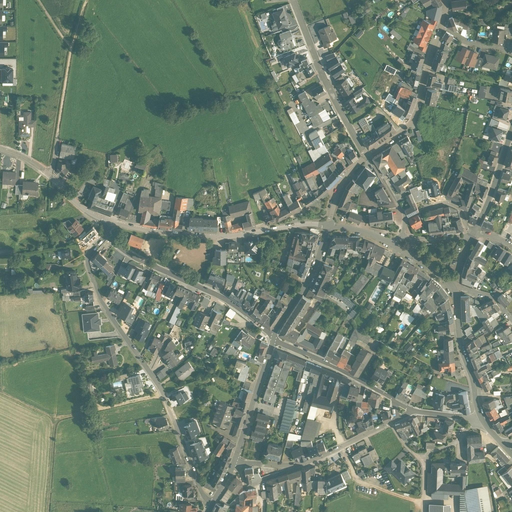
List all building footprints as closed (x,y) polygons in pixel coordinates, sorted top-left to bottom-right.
[(465,0),(461,0),(451,1),(452,10),(467,8),(466,6),(467,6),(468,7),(468,8),(471,7),(471,5),(467,2),(466,2),(465,0)] [(435,7),(426,11),(428,14),(427,15),(437,21),(437,20),(442,4),(435,7)] [(282,10),(281,10),(278,11),(273,13),(278,28),(288,25),(286,18),(285,19),(282,10)] [(460,19),(453,18),(452,17),(449,18),(447,27),(453,31),(457,29),(455,23),(458,24),(464,26),(466,21),(460,19)] [(434,24),(423,20),(421,25),(432,30),(433,28),(432,28),(434,24)] [(466,21),(464,26),(463,29),(466,30),(468,25),(472,26),(473,22),(470,22),(466,21)] [(432,30),(421,25),(419,31),(430,36),(432,30)] [(328,26),(319,30),(321,37),(322,37),(324,43),(325,44),(329,42),(332,41),(331,39),(336,37),(333,32),(331,33),(328,26)] [(402,36),(393,28),(390,31),(399,39),(402,36)] [(503,29),(493,28),(492,40),(503,42),(504,33),(504,29),(503,29)] [(290,30),(279,34),(281,39),(283,38),(285,45),(284,45),(285,49),(294,46),(292,41),(293,40),(293,39),(291,40),(290,36),(292,35),(290,30)] [(430,36),(419,31),(416,36),(427,41),(430,36)] [(453,36),(446,32),(442,38),(446,40),(449,42),(450,40),(452,37),(453,36)] [(427,41),(416,36),(414,41),(424,46),(425,43),(426,43),(427,41)] [(415,46),(410,43),(408,46),(407,48),(412,52),(412,51),(413,52),(414,50),(415,46)] [(451,48),(445,44),(443,50),(447,52),(449,53),(451,48)] [(470,50),(463,47),(461,52),(458,58),(459,58),(465,61),(470,50)] [(443,50),(441,51),(438,50),(435,59),(444,62),(447,52),(443,50)] [(477,53),(470,50),(465,61),(472,64),(474,57),(475,58),(477,53)] [(421,55),(418,54),(418,55),(416,55),(417,53),(413,52),(412,51),(412,52),(411,57),(415,58),(414,61),(422,64),(424,57),(421,56),(421,55)] [(295,53),(284,57),(285,60),(283,60),(285,64),(286,63),(288,66),(294,64),(293,62),(298,60),(297,58),(298,58),(297,54),(296,55),(295,53)] [(327,62),(336,56),(334,53),(325,56),(327,62)] [(491,57),(484,55),(483,59),(482,64),(490,66),(490,67),(496,69),(499,57),(493,56),(493,58),(491,57)] [(325,63),(330,70),(340,64),(336,56),(327,62),(325,63)] [(310,65),(307,57),(301,60),(302,62),(299,63),(300,66),(297,67),(299,71),(309,65),(310,65)] [(483,59),(478,57),(477,59),(474,66),(482,68),(482,64),(483,59)] [(435,59),(434,58),(431,67),(438,70),(440,65),(447,67),(448,65),(446,65),(447,63),(444,62),(435,59)] [(414,61),(413,60),(411,67),(419,70),(422,64),(414,61)] [(340,64),(330,70),(334,77),(341,73),(345,70),(340,64)] [(384,69),(394,74),(396,69),(387,64),(384,69)] [(299,71),(295,74),(299,81),(300,81),(304,78),(314,73),(309,65),(299,71)] [(3,78),(3,81),(13,81),(13,79),(13,69),(10,69),(10,68),(6,68),(6,69),(3,69),(3,78)] [(341,73),(334,77),(337,81),(343,77),(341,73)] [(416,74),(413,73),(413,74),(411,76),(411,75),(407,76),(407,79),(412,85),(416,86),(419,75),(416,74)] [(436,76),(429,74),(428,79),(429,79),(428,81),(432,82),(432,81),(433,80),(435,81),(436,76)] [(304,78),(300,81),(299,81),(297,82),(300,86),(306,83),(304,78)] [(338,84),(337,84),(344,96),(352,91),(352,90),(353,89),(353,88),(354,87),(353,86),(352,86),(351,86),(350,87),(345,79),(338,84)] [(457,86),(449,84),(447,90),(463,94),(464,91),(457,90),(457,86)] [(321,85),(312,90),(316,98),(325,92),(321,85)] [(417,93),(398,85),(392,99),(395,103),(399,95),(408,99),(410,94),(416,97),(417,93)] [(486,86),(480,85),(478,97),(484,98),(486,86)] [(362,88),(353,93),(355,96),(355,97),(360,94),(361,93),(365,91),(362,88)] [(511,99),(511,90),(500,88),(498,98),(511,101),(511,99)] [(436,91),(427,89),(425,101),(429,102),(433,103),(434,99),(436,99),(437,95),(435,95),(436,91)] [(360,94),(355,97),(355,96),(345,102),(352,113),(369,101),(366,96),(363,98),(360,94)] [(408,99),(405,106),(404,108),(404,109),(402,113),(408,117),(410,112),(416,97),(410,94),(408,99)] [(316,106),(312,100),(310,101),(307,95),(300,99),(309,117),(323,110),(319,104),(316,106)] [(508,109),(500,107),(498,111),(494,110),(492,116),(498,118),(498,116),(506,118),(508,109)] [(325,109),(323,110),(309,117),(314,126),(330,118),(325,109)] [(293,112),(288,114),(294,125),(298,122),(293,112)] [(364,117),(358,121),(361,127),(368,123),(364,117)] [(491,118),(488,126),(491,127),(492,125),(497,127),(499,121),(491,118)] [(24,121),(19,121),(19,135),(31,135),(31,126),(30,126),(30,121),(24,121)] [(389,122),(379,129),(378,127),(375,129),(378,134),(375,136),(378,142),(389,134),(389,135),(395,130),(393,127),(394,127),(392,124),(392,125),(389,122)] [(361,127),(365,132),(370,129),(368,126),(369,125),(368,123),(361,127)] [(375,129),(372,124),(369,125),(368,126),(370,129),(372,132),(374,135),(374,134),(375,136),(378,134),(375,129)] [(489,137),(492,138),(497,140),(499,140),(500,136),(500,137),(501,133),(502,130),(492,127),(489,137)] [(309,135),(311,140),(319,135),(316,130),(309,134),(309,135)] [(374,135),(364,141),(368,149),(378,142),(375,136),(374,134),(374,135)] [(319,135),(311,140),(316,148),(324,144),(319,135)] [(407,136),(399,141),(405,151),(408,149),(406,144),(407,144),(408,144),(411,142),(407,136)] [(399,141),(394,144),(401,157),(405,155),(410,163),(412,162),(408,156),(407,154),(407,155),(405,151),(399,141)] [(76,146),(61,143),(59,157),(74,159),(76,146)] [(336,148),(332,153),(335,156),(338,159),(343,153),(342,151),(340,147),(339,146),(337,148),(337,147),(336,148)] [(401,160),(392,146),(382,152),(387,161),(393,170),(393,171),(395,174),(398,172),(403,169),(405,167),(403,164),(401,160)] [(321,157),(316,148),(312,150),(311,148),(308,150),(314,162),(321,157)] [(358,157),(353,150),(348,153),(351,158),(350,159),(352,162),(353,161),(358,157)] [(321,157),(314,162),(317,167),(319,171),(320,171),(322,170),(334,161),(332,159),(329,154),(328,152),(321,157)] [(381,152),(372,158),(383,175),(387,173),(388,172),(383,164),(387,161),(382,152),(381,152)] [(495,155),(490,154),(487,162),(495,164),(497,156),(495,155)] [(338,159),(335,156),(332,159),(334,161),(335,164),(337,167),(342,162),(338,159)] [(65,160),(59,159),(59,162),(58,162),(57,170),(63,176),(63,175),(68,170),(66,167),(66,163),(64,163),(65,160)] [(479,159),(473,173),(478,175),(478,173),(484,160),(479,159)] [(146,166),(137,162),(134,166),(145,171),(146,166)] [(314,162),(302,168),(306,178),(311,175),(319,171),(317,167),(314,162)] [(337,167),(335,169),(342,174),(348,168),(342,162),(337,167)] [(365,166),(354,181),(363,187),(365,189),(376,175),(365,166)] [(457,176),(446,195),(452,199),(456,201),(457,197),(458,196),(454,195),(461,183),(464,185),(466,181),(470,183),(466,193),(472,195),(473,191),(477,178),(478,175),(473,173),(461,167),(457,176)] [(334,170),(327,178),(322,170),(320,171),(325,182),(325,183),(329,188),(342,174),(335,169),(334,170)] [(399,180),(397,177),(393,180),(394,183),(400,193),(405,189),(402,185),(410,180),(403,169),(398,172),(401,178),(399,180)] [(68,170),(63,175),(67,179),(72,172),(70,171),(68,170)] [(16,172),(3,172),(2,183),(15,184),(16,172)] [(509,174),(503,172),(500,180),(507,182),(510,175),(510,174),(509,174)] [(318,189),(311,175),(306,178),(309,184),(311,187),(311,188),(314,192),(318,197),(329,188),(325,183),(325,182),(318,189)] [(307,178),(302,181),(305,186),(307,190),(308,189),(311,188),(311,187),(309,184),(308,184),(308,183),(309,182),(307,178)] [(477,178),(473,191),(484,196),(488,187),(486,186),(481,184),(483,180),(477,178)] [(354,181),(352,179),(346,187),(345,187),(350,189),(356,191),(359,193),(359,192),(363,187),(354,181)] [(298,195),(296,196),(297,199),(302,196),(300,194),(304,192),(302,188),(305,186),(302,181),(302,180),(298,182),(297,180),(292,183),(298,195)] [(428,188),(430,195),(439,193),(437,181),(432,182),(432,180),(427,181),(428,188)] [(38,183),(23,182),(23,185),(23,194),(28,194),(28,195),(29,195),(29,194),(37,194),(38,183)] [(109,186),(103,184),(101,190),(99,196),(104,198),(106,194),(107,191),(109,186)] [(417,186),(409,189),(410,190),(411,193),(412,195),(415,202),(424,198),(422,190),(422,189),(419,191),(417,186)] [(101,190),(94,187),(89,198),(91,199),(96,201),(98,196),(99,196),(101,190)] [(345,187),(338,206),(344,209),(344,208),(346,209),(347,209),(350,202),(347,201),(348,199),(347,198),(350,189),(345,187)] [(388,197),(382,187),(375,192),(377,196),(378,197),(377,197),(378,203),(387,202),(390,201),(387,197),(388,197)] [(162,190),(156,188),(154,197),(161,198),(162,190)] [(270,198),(265,188),(258,191),(261,196),(261,197),(268,207),(271,213),(273,213),(274,212),(276,216),(282,213),(281,211),(277,205),(276,206),(274,204),(276,203),(273,197),(270,198)] [(311,188),(308,189),(307,190),(310,195),(309,196),(312,201),(318,197),(314,192),(311,188)] [(310,195),(307,190),(304,192),(300,194),(302,196),(304,200),(307,205),(312,201),(309,196),(310,195)] [(116,194),(107,191),(106,194),(104,198),(107,200),(108,199),(111,201),(113,202),(116,194)] [(258,191),(253,193),(255,200),(261,196),(258,191)] [(506,194),(497,191),(495,198),(502,201),(503,198),(504,199),(506,194)] [(466,193),(464,200),(460,198),(460,199),(457,197),(456,201),(459,202),(459,205),(467,209),(470,202),(472,195),(466,193)] [(291,202),(287,194),(283,195),(289,206),(292,212),(302,207),(299,202),(297,199),(291,202)] [(149,197),(140,195),(138,210),(143,211),(149,212),(151,197),(149,197)] [(415,202),(412,195),(407,197),(409,203),(410,203),(411,206),(404,209),(408,216),(418,210),(415,202)] [(194,198),(176,196),(174,207),(180,208),(192,209),(194,198)] [(154,197),(151,197),(149,212),(153,213),(153,214),(159,215),(160,208),(160,204),(161,198),(154,197)] [(126,203),(124,210),(121,208),(118,216),(126,219),(128,214),(129,211),(133,200),(127,198),(125,203),(126,203)] [(96,201),(91,199),(87,207),(97,211),(99,207),(102,208),(102,207),(103,207),(104,204),(96,201)] [(170,201),(161,200),(161,209),(169,210),(170,201)] [(103,207),(102,207),(102,208),(99,207),(97,211),(110,215),(112,211),(115,202),(113,202),(111,201),(109,205),(107,205),(106,208),(103,207)] [(249,201),(228,206),(231,216),(246,213),(246,212),(251,211),(249,201)] [(351,203),(350,202),(347,209),(351,211),(352,207),(356,209),(357,204),(354,203),(351,202),(351,203)] [(276,216),(275,217),(277,220),(292,212),(289,206),(281,210),(282,211),(281,211),(282,213),(276,216)] [(443,207),(445,215),(447,214),(458,212),(457,210),(448,206),(443,207)] [(271,213),(268,207),(265,208),(268,214),(264,215),(266,223),(277,220),(275,217),(276,216),(274,212),(273,213),(271,213)] [(443,207),(427,211),(423,212),(424,218),(429,217),(429,218),(435,216),(441,215),(445,215),(443,207)] [(478,210),(472,207),(470,211),(470,212),(467,220),(474,223),(480,211),(478,210)] [(350,211),(344,209),(341,215),(348,217),(350,211)] [(149,212),(143,211),(140,224),(147,226),(148,222),(147,222),(149,212)] [(255,225),(251,211),(246,212),(246,213),(248,220),(246,221),(247,222),(244,223),(245,228),(255,225)] [(361,215),(350,211),(348,217),(359,222),(359,221),(361,216),(361,215)] [(377,214),(369,215),(369,217),(369,222),(370,224),(393,221),(392,212),(382,213),(377,214)] [(458,212),(447,214),(448,221),(452,220),(453,220),(453,216),(459,215),(458,212)] [(230,220),(229,214),(223,215),(224,217),(223,218),(224,221),(226,228),(227,231),(232,230),(231,225),(230,220)] [(448,221),(447,214),(445,215),(441,215),(444,232),(456,231),(454,225),(453,225),(449,226),(448,221)] [(421,223),(417,215),(409,220),(413,227),(421,223)] [(437,221),(428,222),(429,233),(444,232),(441,215),(435,216),(437,221)] [(182,225),(178,225),(179,218),(173,217),(172,219),(171,229),(182,230),(182,226),(182,225)] [(203,218),(190,217),(189,226),(189,228),(194,228),(194,229),(197,229),(197,228),(202,228),(203,219),(203,218)] [(172,219),(160,218),(158,228),(171,229),(172,219)] [(453,220),(452,220),(453,225),(454,225),(456,231),(463,230),(460,218),(453,220)] [(214,220),(203,219),(202,228),(217,229),(217,222),(217,219),(214,219),(214,220)] [(69,220),(62,223),(67,229),(69,227),(72,224),(69,220)] [(490,223),(484,220),(481,226),(489,230),(492,224),(490,223)] [(72,224),(69,227),(76,235),(79,232),(79,231),(82,228),(76,221),(72,224)] [(239,223),(231,225),(232,230),(232,231),(245,228),(244,223),(239,224),(239,223)] [(84,240),(86,241),(88,240),(90,242),(97,236),(95,233),(97,232),(93,228),(87,233),(82,237),(84,240)] [(87,233),(85,231),(78,236),(82,241),(84,240),(82,237),(87,233)] [(301,232),(295,232),(290,250),(299,252),(300,250),(302,241),(300,241),(301,232)] [(318,235),(301,232),(300,241),(302,241),(310,242),(316,243),(318,235)] [(143,239),(131,234),(127,243),(138,248),(140,243),(141,244),(143,239)] [(341,236),(334,236),(332,237),(330,245),(335,246),(339,246),(341,246),(341,236)] [(483,244),(478,240),(469,256),(474,259),(478,261),(483,264),(486,259),(477,254),(483,244)] [(374,244),(364,241),(363,244),(359,243),(358,249),(366,252),(370,253),(374,244)] [(245,245),(245,252),(252,252),(252,254),(256,254),(256,242),(252,242),(249,242),(245,242),(245,245)] [(237,243),(229,243),(229,250),(229,251),(237,251),(237,243)] [(384,249),(374,244),(370,253),(370,255),(375,258),(376,255),(380,257),(384,249)] [(335,246),(330,245),(327,253),(332,255),(335,246)] [(506,250),(500,247),(498,247),(497,248),(493,255),(494,255),(500,259),(506,250)] [(70,249),(61,250),(63,259),(71,257),(70,249)] [(225,250),(216,250),(215,257),(213,257),(213,263),(215,263),(225,263),(225,250)] [(299,252),(290,250),(288,257),(294,258),(306,261),(308,255),(307,255),(301,253),(299,252)] [(511,254),(506,250),(500,259),(507,263),(511,257),(511,256),(511,254)] [(102,255),(99,252),(92,259),(101,266),(106,261),(101,256),(102,255)] [(469,256),(468,256),(464,265),(472,267),(473,264),(477,267),(475,270),(479,272),(480,271),(481,272),(484,274),(485,272),(481,269),(482,268),(476,264),(474,262),(473,261),(474,259),(469,256)] [(294,258),(288,257),(285,268),(297,273),(299,270),(292,267),(293,262),(294,258)] [(410,263),(402,259),(399,265),(403,267),(407,269),(410,263)] [(374,262),(369,260),(368,261),(365,268),(379,275),(383,266),(374,262)] [(113,268),(106,261),(101,266),(108,273),(111,270),(113,268)] [(418,268),(410,263),(407,269),(411,272),(407,279),(411,282),(413,279),(416,274),(417,273),(416,272),(418,268)] [(135,267),(128,264),(126,268),(127,268),(124,273),(131,277),(131,276),(135,267)] [(304,265),(301,264),(299,270),(297,273),(305,277),(309,266),(305,265),(304,265)] [(332,267),(324,264),(321,272),(330,276),(333,277),(335,273),(331,272),(331,273),(330,272),(332,267)] [(126,268),(121,265),(117,273),(123,276),(124,273),(127,268),(126,268)] [(395,272),(391,280),(395,282),(396,280),(403,267),(399,265),(395,272)] [(472,267),(464,265),(461,276),(468,277),(469,272),(473,274),(475,269),(472,268),(472,267)] [(395,272),(383,266),(379,275),(390,280),(391,280),(395,272)] [(142,270),(135,267),(131,276),(137,279),(138,280),(140,274),(142,270)] [(431,277),(425,273),(421,270),(419,274),(421,276),(420,278),(423,280),(421,284),(425,287),(427,283),(431,277)] [(70,271),(69,272),(67,272),(68,282),(67,282),(68,289),(76,288),(75,287),(81,286),(80,278),(77,279),(76,271),(70,272),(70,271)] [(224,279),(215,275),(215,274),(211,272),(208,280),(216,284),(220,286),(221,284),(224,279)] [(330,276),(321,272),(312,290),(315,292),(325,297),(327,292),(325,291),(327,287),(325,286),(330,276)] [(473,274),(469,272),(468,277),(479,282),(479,281),(481,279),(477,275),(473,274)] [(160,276),(152,273),(149,279),(157,282),(160,276)] [(369,278),(362,273),(350,288),(357,293),(369,278)] [(140,274),(138,280),(137,279),(136,282),(142,285),(146,277),(140,274)] [(226,284),(231,286),(235,276),(227,274),(226,280),(227,280),(226,284)] [(440,285),(431,277),(427,283),(428,283),(432,287),(435,290),(436,290),(440,285)] [(157,282),(149,279),(147,283),(144,288),(147,289),(149,290),(152,283),(156,284),(157,282)] [(499,284),(495,280),(490,285),(494,289),(499,284)] [(165,285),(161,283),(160,284),(155,295),(157,295),(155,299),(159,301),(165,285)] [(177,286),(170,283),(168,287),(165,294),(172,297),(174,292),(177,286)] [(400,283),(397,288),(393,295),(401,299),(407,287),(405,286),(403,285),(400,283)] [(190,291),(177,285),(177,286),(174,292),(183,296),(179,304),(178,303),(177,305),(177,306),(182,308),(186,299),(190,291)] [(440,285),(436,290),(439,294),(440,294),(434,300),(439,304),(440,303),(440,302),(441,302),(443,299),(447,295),(440,285)] [(239,295),(237,297),(231,293),(229,297),(242,305),(242,304),(242,305),(245,299),(242,297),(244,294),(246,290),(242,288),(244,286),(243,286),(241,290),(239,295)] [(414,290),(411,294),(415,297),(418,293),(420,294),(420,293),(422,290),(418,287),(415,291),(414,290)] [(432,287),(427,292),(430,295),(435,290),(432,287)] [(117,291),(112,288),(111,289),(108,295),(107,297),(113,300),(117,291)] [(343,295),(330,288),(328,293),(340,300),(343,295)] [(312,290),(310,289),(307,294),(312,297),(315,292),(312,290)] [(263,291),(262,290),(260,295),(267,298),(266,299),(267,299),(269,294),(268,293),(263,291)] [(117,291),(113,300),(118,302),(123,294),(117,291)] [(190,291),(186,299),(190,301),(195,303),(199,295),(190,291)] [(93,292),(87,292),(87,293),(85,293),(85,296),(86,301),(94,300),(93,292)] [(325,297),(315,292),(312,297),(321,302),(325,297)] [(284,293),(280,300),(287,304),(291,298),(284,293)] [(506,299),(502,293),(497,297),(504,306),(510,301),(507,298),(506,299)] [(250,301),(245,299),(242,305),(251,310),(253,305),(255,302),(258,296),(253,294),(250,301)] [(278,299),(269,294),(267,299),(271,301),(275,303),(278,299)] [(469,296),(464,294),(461,297),(461,316),(469,315),(469,305),(469,297),(469,296)] [(305,297),(302,296),(284,324),(280,332),(281,335),(294,342),(300,332),(293,328),(301,314),(302,315),(311,300),(305,297)] [(356,305),(345,296),(341,300),(352,309),(356,305)] [(434,300),(430,296),(427,299),(423,303),(425,304),(425,305),(432,311),(435,309),(436,307),(439,304),(434,300)] [(210,300),(204,297),(200,304),(206,307),(210,300)] [(441,302),(440,302),(440,303),(441,305),(442,309),(443,312),(444,311),(445,311),(445,308),(450,307),(448,297),(441,302)] [(280,300),(278,299),(275,303),(275,304),(279,306),(277,309),(282,312),(287,304),(280,300)] [(492,299),(480,305),(482,310),(483,312),(486,311),(488,310),(493,307),(492,306),(495,303),(492,299)] [(263,314),(258,320),(262,323),(266,317),(268,315),(264,312),(268,308),(271,302),(266,300),(264,304),(258,310),(263,314)] [(195,303),(190,301),(187,308),(192,310),(195,303)] [(372,311),(376,305),(370,301),(366,307),(372,311)] [(132,306),(125,302),(119,314),(128,319),(131,321),(133,317),(134,315),(128,312),(132,306)] [(224,307),(216,303),(213,309),(220,313),(221,313),(224,307)] [(414,313),(421,308),(418,303),(411,308),(414,313)] [(472,304),(469,305),(469,315),(471,315),(477,315),(472,304)] [(472,304),(477,315),(480,322),(482,321),(487,318),(489,317),(489,316),(486,311),(483,312),(482,310),(480,305),(472,304)] [(182,308),(177,306),(177,305),(169,322),(174,324),(177,319),(182,308)] [(432,311),(425,305),(422,308),(427,312),(429,315),(432,312),(432,311)] [(232,318),(236,312),(229,307),(225,314),(232,318)] [(258,310),(255,307),(250,314),(258,320),(263,314),(258,310)] [(450,307),(445,308),(445,311),(444,311),(445,316),(446,322),(452,321),(453,321),(450,307)] [(220,313),(213,309),(211,313),(212,313),(207,323),(212,326),(214,322),(216,323),(220,313)] [(274,314),(270,320),(275,323),(282,312),(277,309),(274,314)] [(357,313),(352,309),(348,315),(351,320),(357,313)] [(316,310),(307,322),(312,325),(320,313),(316,310)] [(98,313),(83,315),(83,321),(86,320),(87,331),(99,329),(99,323),(98,323),(97,319),(98,319),(98,313)] [(208,317),(198,313),(193,324),(203,328),(208,317)] [(125,323),(132,327),(136,320),(136,319),(133,317),(131,321),(128,319),(125,323)] [(270,320),(266,317),(262,323),(269,328),(272,327),(275,323),(270,320)] [(489,321),(490,323),(493,327),(498,323),(494,317),(489,321)] [(148,322),(140,318),(139,321),(135,328),(139,330),(136,337),(143,340),(149,329),(145,327),(148,322)] [(487,318),(482,321),(484,325),(485,326),(490,323),(489,321),(487,318)] [(452,321),(446,322),(447,325),(439,326),(439,327),(439,328),(440,331),(443,331),(453,330),(452,321)] [(307,322),(303,329),(306,331),(306,330),(318,337),(321,331),(312,325),(307,322)] [(474,333),(473,333),(475,335),(476,336),(483,331),(484,330),(486,328),(485,326),(484,325),(479,328),(475,332),(474,333)] [(503,328),(503,329),(499,331),(502,336),(503,335),(511,331),(508,326),(503,328)] [(303,329),(300,331),(300,332),(294,342),(301,345),(303,340),(304,340),(302,339),(306,331),(303,329)] [(242,330),(235,339),(241,343),(247,334),(242,330)] [(511,330),(511,331),(503,335),(505,340),(510,338),(511,337),(511,330)] [(343,336),(337,333),(334,339),(339,342),(343,336)] [(168,337),(161,334),(158,340),(161,341),(161,343),(164,344),(168,337)] [(251,337),(247,334),(242,342),(249,347),(255,339),(254,339),(251,337)] [(173,338),(169,335),(168,337),(164,344),(163,347),(166,348),(169,342),(172,339),(172,340),(173,338)] [(318,337),(313,345),(318,348),(322,339),(318,337)] [(473,340),(465,344),(471,359),(476,357),(477,356),(476,353),(474,353),(473,350),(480,345),(478,342),(480,341),(478,337),(473,340)] [(158,340),(154,338),(154,339),(152,339),(151,343),(151,344),(150,345),(153,347),(151,350),(156,352),(161,343),(161,341),(158,340)] [(452,338),(443,339),(444,349),(453,349),(452,338)] [(175,354),(171,349),(176,345),(172,340),(172,339),(169,342),(166,348),(168,351),(163,354),(169,361),(168,362),(171,366),(180,360),(181,358),(177,353),(175,354)] [(329,348),(328,349),(333,351),(334,349),(335,350),(339,342),(334,339),(329,348)] [(313,345),(303,340),(301,345),(316,352),(318,348),(313,345)] [(268,345),(261,341),(259,345),(262,346),(260,352),(261,353),(259,357),(263,359),(268,345)] [(363,348),(351,341),(345,351),(357,358),(363,348)] [(413,347),(409,343),(404,348),(408,352),(413,347)] [(490,344),(482,347),(484,352),(484,351),(492,348),(490,344)] [(329,348),(323,345),(320,350),(326,353),(328,349),(329,348)] [(236,350),(230,346),(225,353),(232,355),(236,350)] [(363,348),(357,358),(352,367),(349,371),(357,376),(371,353),(363,348)] [(492,348),(484,351),(486,355),(489,362),(492,360),(497,358),(494,352),(492,348)] [(113,349),(107,350),(108,353),(92,357),(91,357),(93,363),(109,359),(110,366),(118,364),(116,356),(114,350),(113,350),(113,349)] [(287,353),(277,349),(274,357),(280,359),(285,361),(287,353)] [(340,357),(332,353),(333,351),(328,349),(326,353),(324,357),(336,364),(340,357)] [(444,349),(444,351),(445,360),(445,362),(449,362),(454,361),(453,349),(444,349)] [(477,356),(476,357),(471,359),(475,369),(480,366),(478,362),(482,360),(481,359),(486,355),(484,351),(484,352),(479,355),(477,356)] [(305,361),(291,355),(291,354),(289,353),(288,354),(287,353),(285,361),(283,366),(289,368),(290,366),(291,362),(295,363),(293,367),(299,369),(296,379),(301,381),(301,377),(302,377),(303,374),(304,367),(303,366),(305,361)] [(348,358),(341,355),(340,357),(336,364),(343,367),(345,364),(348,358)] [(246,362),(237,359),(235,365),(237,366),(242,367),(243,364),(245,365),(246,364),(245,364),(246,362)] [(499,373),(492,360),(489,362),(487,363),(489,369),(490,371),(492,374),(493,375),(499,373)] [(313,364),(306,361),(304,367),(303,374),(307,374),(309,375),(309,374),(310,368),(312,368),(313,364)] [(454,361),(449,362),(445,362),(443,362),(444,367),(445,367),(448,366),(448,370),(455,369),(455,368),(454,361)] [(188,362),(175,372),(182,380),(194,370),(188,362)] [(278,364),(277,363),(275,364),(273,369),(287,374),(289,368),(283,366),(278,364)] [(475,369),(474,370),(478,377),(482,375),(481,372),(488,369),(489,369),(487,363),(475,369)] [(242,367),(238,379),(244,381),(249,367),(245,365),(243,364),(242,367)] [(321,367),(313,364),(312,368),(310,368),(309,374),(314,376),(312,384),(312,385),(316,386),(319,373),(321,367)] [(160,370),(165,376),(168,374),(166,371),(169,369),(166,366),(160,370)] [(326,375),(328,370),(321,367),(319,373),(324,375),(326,375)] [(387,372),(377,367),(371,377),(381,383),(385,376),(387,372)] [(287,374),(273,369),(271,374),(272,375),(285,380),(287,374)] [(165,376),(160,370),(157,373),(161,379),(165,376)] [(328,370),(326,375),(329,377),(328,378),(332,380),(331,383),(339,385),(340,381),(342,375),(328,370)] [(324,375),(319,373),(316,386),(315,390),(320,391),(324,375)] [(482,375),(478,377),(480,383),(487,379),(488,379),(491,378),(493,377),(493,375),(492,374),(487,375),(486,373),(482,375)] [(128,378),(127,378),(128,383),(133,382),(134,387),(129,388),(130,393),(141,391),(142,391),(141,387),(143,386),(142,380),(141,380),(140,375),(138,375),(128,378)] [(285,380),(272,375),(271,376),(269,381),(283,386),(285,380)] [(349,379),(342,375),(340,381),(345,383),(344,388),(349,389),(350,386),(347,385),(349,379)] [(487,379),(480,383),(484,391),(491,387),(490,385),(489,382),(487,379)] [(283,386),(269,381),(267,385),(268,387),(275,389),(274,390),(282,392),(284,388),(282,387),(283,386)] [(339,385),(331,383),(327,398),(334,399),(339,385)] [(316,386),(312,385),(312,384),(310,384),(307,396),(308,396),(313,398),(314,394),(315,390),(316,386)] [(239,386),(239,389),(241,390),(238,397),(241,398),(242,396),(245,397),(245,396),(249,398),(252,391),(248,390),(242,388),(239,386)] [(359,389),(350,386),(349,389),(346,397),(356,400),(359,389)] [(275,389),(268,387),(267,388),(265,392),(276,396),(275,394),(273,393),(274,390),(275,389)] [(343,387),(340,396),(346,398),(346,397),(349,389),(344,388),(343,387)] [(410,398),(402,394),(405,389),(401,387),(395,397),(407,404),(410,398)] [(427,393),(416,388),(413,393),(425,399),(427,393)] [(380,396),(374,393),(368,390),(366,395),(371,397),(369,403),(369,405),(378,406),(380,396)] [(180,391),(173,395),(177,403),(188,397),(185,391),(181,393),(180,391)] [(276,396),(265,392),(263,397),(264,399),(272,402),(274,401),(276,396)] [(460,393),(458,393),(459,399),(458,399),(458,403),(463,402),(468,401),(466,392),(460,393)] [(319,396),(314,394),(313,398),(311,404),(317,406),(331,409),(334,399),(327,398),(319,396)] [(442,395),(435,394),(434,402),(435,402),(443,403),(444,396),(442,396),(442,395)] [(308,396),(303,411),(308,412),(310,407),(310,405),(311,404),(313,398),(308,396)] [(241,404),(238,403),(237,407),(246,411),(249,400),(243,399),(241,404)] [(493,399),(482,403),(485,411),(494,407),(496,406),(493,400),(493,399)] [(229,404),(220,400),(218,407),(229,412),(229,411),(231,412),(233,413),(236,407),(231,405),(229,404)] [(292,401),(287,400),(286,407),(294,409),(296,402),(295,402),(292,401)] [(362,401),(356,401),(355,406),(354,406),(353,411),(352,416),(354,415),(358,415),(359,411),(360,411),(362,401)] [(369,403),(362,401),(360,411),(364,411),(365,411),(368,411),(369,405),(369,403)] [(443,403),(435,402),(434,409),(442,410),(443,405),(443,403)] [(229,412),(218,407),(216,411),(229,416),(231,412),(229,411),(229,412)] [(245,411),(236,407),(233,413),(238,415),(236,423),(241,425),(245,411)] [(286,407),(285,407),(283,418),(292,420),(294,409),(286,407)] [(316,408),(310,407),(308,412),(307,418),(313,419),(316,408)] [(494,407),(485,411),(490,419),(498,416),(494,407)] [(229,416),(216,411),(213,420),(227,426),(229,422),(231,416),(229,416)] [(269,417),(258,413),(256,419),(267,422),(269,417)] [(390,415),(386,415),(386,414),(385,414),(384,414),(381,415),(383,422),(391,419),(390,415)] [(507,416),(493,423),(495,428),(497,432),(503,429),(502,428),(501,425),(504,423),(510,420),(508,416),(507,416)] [(365,420),(363,421),(367,429),(373,426),(372,417),(368,419),(365,420)] [(158,422),(157,422),(158,422),(159,425),(158,426),(159,430),(163,428),(164,429),(166,428),(166,427),(169,426),(166,418),(163,419),(158,422)] [(283,418),(281,426),(289,428),(292,420),(283,418)] [(302,435),(301,440),(311,440),(314,440),(315,435),(317,436),(321,422),(313,419),(307,418),(302,435)] [(413,418),(408,420),(408,421),(399,424),(401,428),(402,429),(403,432),(407,430),(406,428),(408,427),(408,429),(412,427),(411,426),(416,424),(413,419),(413,418)] [(267,422),(256,419),(254,425),(265,428),(267,422)] [(362,419),(357,421),(359,427),(356,428),(359,434),(367,430),(363,421),(362,419)] [(194,433),(200,431),(195,420),(189,422),(190,424),(184,427),(186,434),(187,433),(188,437),(194,434),(194,433)] [(236,423),(234,423),(229,422),(227,426),(229,427),(229,430),(231,430),(230,434),(238,436),(241,425),(236,423)] [(403,432),(402,429),(401,428),(399,424),(395,425),(397,431),(397,430),(403,440),(407,438),(403,432)] [(416,424),(411,426),(412,427),(413,430),(414,433),(416,436),(426,431),(427,426),(419,430),(416,424)] [(265,428),(254,425),(252,431),(263,434),(265,428)] [(452,427),(443,425),(443,427),(442,433),(446,434),(450,435),(452,427)] [(263,434),(252,431),(250,436),(253,437),(261,440),(263,434)] [(220,441),(224,435),(219,432),(215,438),(220,441)] [(442,433),(434,432),(432,439),(445,441),(446,434),(442,433)] [(220,441),(213,451),(219,454),(221,450),(225,444),(227,445),(230,439),(224,435),(220,441)] [(481,435),(467,437),(467,446),(473,446),(481,445),(482,445),(481,435)] [(236,443),(230,439),(227,445),(229,446),(227,453),(232,455),(236,443)] [(190,444),(193,452),(205,448),(202,440),(190,444)] [(294,440),(287,440),(285,446),(292,448),(294,440)] [(277,447),(272,446),(273,444),(268,443),(265,455),(270,456),(270,457),(274,458),(274,457),(279,459),(282,447),(278,446),(277,447)] [(312,446),(308,448),(309,452),(311,456),(311,457),(319,453),(318,450),(317,446),(316,445),(312,446)] [(482,452),(473,453),(473,446),(467,446),(468,462),(485,461),(484,453),(484,451),(482,452)] [(181,458),(177,447),(169,450),(170,452),(172,457),(173,461),(181,458)] [(301,447),(292,450),(292,451),(291,452),(292,455),(294,456),(295,460),(300,458),(301,460),(311,456),(309,452),(304,454),(301,447)] [(509,459),(498,447),(490,454),(494,457),(496,455),(499,459),(500,459),(501,458),(505,463),(509,459)] [(193,452),(196,460),(208,455),(205,448),(193,452)] [(375,451),(368,454),(365,448),(358,451),(358,452),(352,456),(355,461),(361,458),(365,466),(373,462),(373,461),(379,459),(375,451)] [(225,452),(219,468),(225,471),(232,455),(227,453),(225,452)] [(396,466),(391,460),(384,468),(389,473),(391,471),(396,466)] [(413,474),(401,461),(396,466),(391,471),(401,481),(404,479),(406,481),(407,481),(408,481),(410,479),(410,477),(413,474)] [(444,463),(432,463),(432,473),(431,492),(431,497),(432,498),(441,498),(441,493),(448,493),(460,494),(460,486),(460,485),(441,483),(442,469),(444,469),(444,463)] [(465,463),(444,463),(444,469),(444,470),(450,470),(450,473),(459,473),(459,474),(460,474),(465,474),(465,463)] [(511,476),(511,467),(511,466),(507,470),(502,474),(507,480),(511,476)] [(181,467),(175,468),(176,477),(184,476),(185,476),(185,469),(181,469),(181,467)] [(309,469),(301,470),(303,486),(304,486),(309,486),(310,486),(310,481),(307,481),(307,476),(310,476),(310,473),(314,473),(314,467),(309,469)] [(502,474),(507,470),(504,467),(497,472),(500,476),(502,474)] [(219,468),(211,483),(217,486),(225,471),(219,468)] [(253,468),(245,469),(246,478),(247,484),(251,483),(250,477),(251,477),(250,475),(253,474),(253,468)] [(301,470),(288,474),(289,479),(290,482),(296,480),(298,486),(301,486),(303,486),(301,470)] [(347,471),(341,473),(345,482),(351,479),(347,471)] [(262,472),(253,474),(250,475),(251,477),(250,477),(251,483),(261,478),(264,477),(262,472)] [(345,482),(341,473),(335,476),(340,487),(346,484),(345,482)] [(288,474),(278,477),(280,482),(280,483),(280,484),(285,483),(286,496),(292,496),(292,493),(292,489),(291,489),(290,482),(289,479),(288,474)] [(465,474),(460,474),(460,485),(460,486),(460,494),(460,495),(460,508),(459,511),(467,511),(465,499),(464,494),(465,489),(465,474)] [(236,476),(228,486),(229,487),(234,491),(235,492),(242,484),(241,480),(236,476)] [(340,487),(335,476),(329,479),(334,489),(340,487)] [(278,477),(266,481),(268,488),(271,488),(272,491),(271,491),(271,493),(269,493),(270,497),(271,496),(277,495),(276,483),(280,482),(278,477)] [(334,489),(329,479),(326,480),(326,493),(334,489)] [(322,481),(318,481),(317,489),(317,492),(326,493),(326,480),(322,480),(322,481)] [(211,483),(206,481),(204,486),(214,492),(217,486),(211,483)] [(491,511),(487,485),(471,488),(474,511),(491,511)] [(256,488),(245,490),(245,497),(251,496),(256,496),(256,488)] [(474,511),(471,488),(465,489),(464,494),(465,499),(467,511),(474,511)] [(244,490),(239,493),(239,495),(240,495),(240,504),(236,504),(235,511),(256,511),(257,505),(255,505),(251,505),(244,504),(244,497),(245,497),(245,490),(244,490)] [(505,498),(498,501),(500,508),(508,505),(505,498)] [(191,504),(177,503),(177,506),(181,506),(180,509),(190,510),(189,511),(196,511),(197,507),(191,507),(191,504)] [(222,506),(216,504),(212,511),(214,511),(220,511),(221,511),(225,511),(229,505),(225,503),(223,506),(222,506)] [(450,511),(450,504),(429,503),(428,511),(450,511)]
